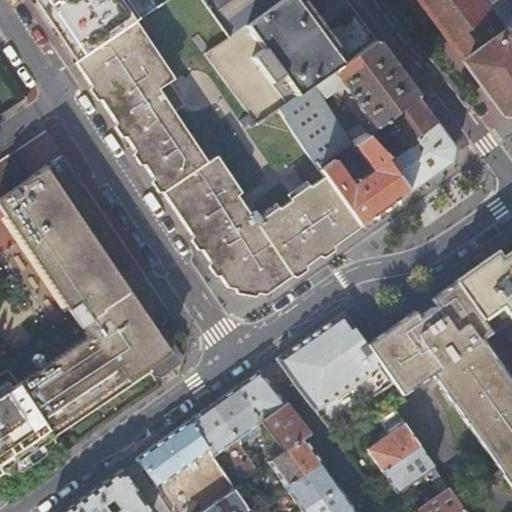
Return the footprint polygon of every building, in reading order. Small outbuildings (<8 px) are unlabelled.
[(33,0),(74,60),(132,21),(157,5),(153,0),(33,0)] [(203,0),(229,38),(242,28),(279,0),(203,0)] [(345,0),(279,0),(242,28),(258,50),(249,57),(267,81),(276,74),(294,98),(307,88),(332,70),(375,39),(345,0)] [(511,43),(479,0),(420,0),(503,112),(511,113),(511,43)] [(74,60),(112,116),(155,87),(169,77),(132,21),(74,60)] [(375,39),(332,70),(349,94),(347,96),(349,98),(351,96),(358,91),(363,97),(355,102),(373,127),(382,120),(416,96),(375,39)] [(163,192),(207,163),(155,87),(112,116),(126,137),(163,192)] [(294,98),(278,109),(317,164),(348,143),(307,88),(294,98)] [(358,91),(351,96),(355,102),(363,97),(358,91)] [(394,172),(408,192),(451,161),(453,146),(416,96),(382,120),(385,124),(387,123),(407,149),(401,153),(408,162),(394,172)] [(326,177),(360,226),(408,192),(394,172),(384,157),(385,154),(366,134),(352,144),(370,170),(352,183),(334,158),(319,168),(326,177)] [(234,288),(265,294),(360,226),(326,177),(258,223),(251,214),(247,216),(229,191),(234,188),(214,159),(207,163),(163,192),(227,287),(234,288)] [(149,322),(154,319),(66,188),(50,165),(0,198),(0,200),(91,338),(19,386),(54,438),(152,372),(153,371),(151,368),(170,354),(149,322)] [(455,281),(489,327),(511,310),(511,250),(499,259),(494,253),(455,281)] [(487,335),(493,331),(489,327),(455,281),(370,343),(364,347),(394,387),(399,383),(406,393),(436,372),(487,335)] [(234,288),(238,295),(254,297),(258,293),(234,288)] [(394,387),(364,347),(361,344),(367,339),(348,312),(281,360),(331,431),(394,387)] [(158,316),(154,319),(149,322),(170,354),(151,368),(153,371),(152,372),(156,376),(185,356),(158,316)] [(511,370),(487,335),(436,372),(511,478),(511,370)] [(364,347),(370,343),(367,339),(361,344),(364,347)] [(284,403),(259,370),(235,387),(260,420),(284,403)] [(0,473),(5,470),(8,474),(27,461),(57,442),(54,438),(19,386),(10,372),(0,378),(0,473)] [(211,404),(236,438),(260,421),(260,420),(235,387),(211,404)] [(303,437),(307,434),(284,403),(260,420),(260,421),(283,451),(303,437)] [(211,455),(236,438),(211,404),(187,421),(207,450),(211,455)] [(366,449),(381,471),(418,444),(393,408),(377,419),(388,433),(366,449)] [(187,421),(136,458),(156,487),(207,450),(187,421)] [(284,486),(320,461),(303,437),(283,451),(267,462),(284,486)] [(397,492),(434,467),(418,444),(381,471),(397,492)] [(159,492),(211,455),(207,450),(156,487),(159,492)] [(246,511),(249,510),(233,486),(211,455),(159,492),(173,511),(246,511)] [(337,486),(320,461),(284,486),(302,510),(337,486)] [(149,511),(120,469),(61,511),(149,511)] [(350,511),(354,509),(337,486),(302,510),(302,511),(350,511)] [(412,511),(459,511),(463,510),(448,487),(412,511)]
